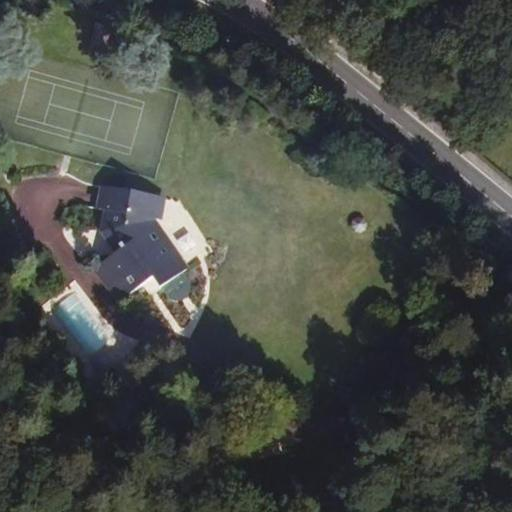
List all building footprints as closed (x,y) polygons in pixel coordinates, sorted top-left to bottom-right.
[(99,15),(93,33),(109,37),(113,19),(99,15)] [(109,37),(93,33),(90,44),(105,49),(109,37)] [(107,210),(113,183),(100,181),(94,208),(107,210)] [(145,220),(146,214),(150,191),(113,183),(107,210),(104,225),(118,245),(99,260),(124,292),(150,272),(161,284),(180,269),(145,220)] [(150,191),(146,214),(159,216),(164,194),(150,191)] [(115,299),(124,292),(99,260),(90,266),(115,299)] [(131,381),(114,358),(103,367),(120,389),(131,381)] [(440,393),(434,371),(416,374),(422,398),(440,393)] [(275,450),(269,431),(243,438),(248,456),(275,450)]
